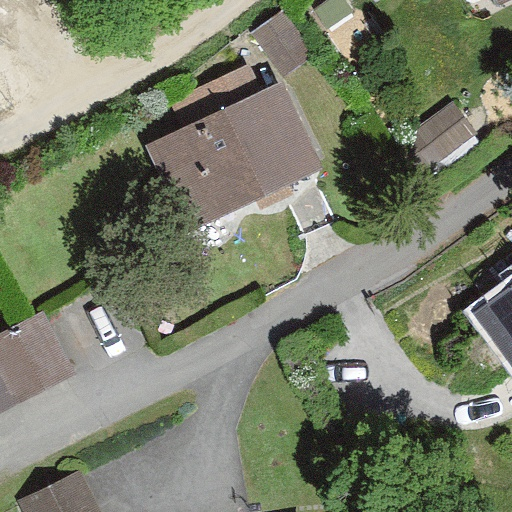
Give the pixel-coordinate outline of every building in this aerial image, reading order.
[(285,11),(252,34),(283,78),(316,54),(285,11)] [(182,129),(146,145),(186,234),(324,172),(284,83),(263,93),(250,65),(169,101),(182,129)] [(396,145),(420,177),(477,134),(453,103),(396,145)] [(511,280),(470,311),(511,370),(511,280)] [(45,312),(0,335),(0,415),(79,375),(45,312)] [(101,511),(81,471),(18,503),(22,511),(101,511)]
